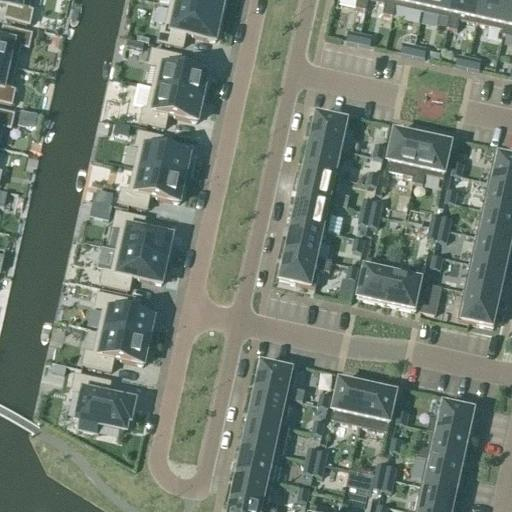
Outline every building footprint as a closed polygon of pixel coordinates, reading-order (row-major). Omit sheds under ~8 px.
[(0,0),(0,9),(8,11),(5,23),(30,29),(32,15),(21,13),(23,0),(0,0)] [(172,0),(170,11),(220,22),(221,20),(220,20),(224,0),(172,0)] [(368,0),(343,0),(357,3),(355,13),(366,16),(368,5),(367,5),(368,0)] [(368,0),(367,5),(368,5),(384,9),(382,19),(393,22),(395,12),(394,11),(396,0),(368,0)] [(396,0),(394,11),(395,12),(422,17),(425,0),(396,0)] [(425,0),(422,17),(448,23),(449,23),(454,0),(425,0)] [(454,0),(449,23),(448,23),(446,33),(457,36),(459,25),(477,29),(482,0),(454,0)] [(508,0),(482,0),(477,29),(503,35),(504,35),(511,1),(508,0)] [(511,0),(511,1),(504,35),(503,35),(502,40),(511,42),(511,0)] [(161,32),(158,46),(183,51),(185,39),(214,45),(219,24),(220,24),(220,22),(170,11),(165,33),(161,32)] [(0,44),(0,69),(8,71),(13,49),(25,51),(28,38),(3,32),(0,45),(0,44)] [(355,38),(351,37),(348,36),(346,46),(358,49),(360,39),(356,38),(355,38)] [(369,41),(366,40),(364,40),(360,39),(358,49),(370,51),(372,41),(369,41)] [(409,50),(406,49),(402,48),(400,58),(412,60),(414,51),(411,50),(409,50)] [(423,53),(419,52),(414,51),(412,60),(424,63),(426,54),(423,53)] [(152,54),(149,69),(157,70),(152,92),(202,103),(203,101),(202,101),(207,80),(178,73),(180,61),(152,54)] [(463,62),(460,61),(457,60),(455,70),(467,72),(469,63),(466,62),(463,62)] [(477,65),(474,64),(469,63),(467,72),(479,75),(481,65),(477,65)] [(0,106),(12,109),(15,96),(3,93),(8,71),(0,69),(0,106)] [(143,113),(140,127),(165,133),(167,120),(196,126),(201,105),(202,105),(202,103),(152,92),(147,114),(143,113)] [(0,130),(7,132),(10,118),(0,115),(0,130)] [(316,120),(310,149),(340,155),(347,127),(316,120)] [(139,151),(134,173),(184,185),(185,183),(184,182),(189,161),(160,154),(163,142),(138,137),(135,150),(139,151)] [(394,137),(386,177),(413,183),(414,183),(423,143),(394,137)] [(422,191),(425,181),(443,185),(451,150),(423,143),(414,183),(413,183),(412,189),(422,191)] [(310,149),(304,176),(334,183),(335,182),(340,155),(310,149)] [(382,152),(379,151),(375,150),(374,150),(371,162),(372,162),(382,164),(385,152),(382,152)] [(511,163),(494,159),(487,188),(511,193),(511,163)] [(461,169),(457,169),(456,168),(453,168),(451,180),(460,182),(463,170),(461,169)] [(121,194),(118,208),(147,214),(149,201),(178,208),(183,186),(184,186),(184,185),(134,173),(129,196),(121,194)] [(304,176),(298,203),(333,211),(339,183),(335,182),(334,183),(304,176)] [(379,180),(373,179),(369,178),(366,190),(376,192),(379,180)] [(511,193),(487,188),(481,215),(511,221),(511,193)] [(453,197),(451,196),(447,195),(444,208),(454,210),(457,197),(453,197)] [(298,203),(292,231),(322,237),(322,238),(327,239),(333,211),(298,203)] [(372,207),(363,205),(360,217),(370,219),(372,207)] [(382,209),(372,207),(370,219),(379,221),(382,209)] [(511,221),(481,215),(475,243),(510,250),(511,243),(511,221)] [(116,217),(113,231),(121,233),(116,255),(166,266),(167,264),(166,264),(171,242),(142,236),(145,223),(116,217)] [(370,219),(360,217),(357,229),(367,231),(370,219)] [(379,221),(370,219),(367,231),(377,233),(379,221)] [(439,222),(435,221),(432,220),(429,232),(433,233),(435,234),(439,234),(441,223),(439,222)] [(448,224),(446,224),(441,223),(439,234),(444,236),(448,237),(451,225),(448,224)] [(292,231),(286,257),(316,264),(317,264),(322,238),(322,237),(292,231)] [(426,244),(430,245),(436,246),(439,234),(435,234),(433,233),(429,232),(426,244)] [(436,246),(441,247),(446,249),(448,237),(444,236),(439,234),(436,246)] [(510,250),(475,243),(469,270),(504,278),(510,250)] [(362,246),(357,245),(354,244),(351,256),(361,258),(364,246),(362,246)] [(103,275),(100,289),(129,295),(131,283),(160,289),(165,267),(166,268),(166,266),(116,255),(111,277),(103,275)] [(286,257),(280,286),(310,293),(314,275),(329,278),(331,267),(317,264),(316,264),(286,257)] [(439,263),(437,263),(435,262),(433,262),(430,273),(439,276),(442,264),(439,263)] [(366,264),(357,304),(386,310),(394,275),(395,275),(396,270),(366,264)] [(469,270),(463,297),(499,305),(504,278),(469,270)] [(355,273),(351,272),(348,272),(345,284),(355,286),(358,274),(355,273)] [(394,275),(386,310),(414,316),(422,281),(395,275),(394,275)] [(438,292),(434,291),(429,290),(426,289),(423,303),(439,306),(441,293),(438,292)] [(463,297),(457,326),(492,333),(499,305),(463,297)] [(98,298),(95,312),(103,314),(98,336),(148,347),(149,345),(148,345),(153,323),(124,317),(127,305),(98,298)] [(85,356),(82,370),(111,376),(114,364),(142,370),(147,349),(148,349),(148,347),(98,336),(93,358),(85,356)] [(296,377),(261,370),(255,398),(290,406),(296,377)] [(75,380),(72,395),(83,397),(77,425),(81,426),(80,434),(96,438),(98,430),(126,436),(128,426),(130,426),(134,407),(107,401),(110,387),(75,380)] [(368,393),(339,387),(330,426),(359,432),(368,393)] [(396,399),(368,393),(359,432),(387,439),(396,399)] [(290,406),(255,398),(249,425),(284,433),(284,432),(290,406)] [(326,401),(320,399),(317,412),(327,414),(329,402),(327,401),(326,401)] [(473,416),(443,410),(439,428),(429,426),(427,437),(432,438),(432,437),(467,445),(473,416)] [(405,418),(402,418),(398,417),(396,429),(405,431),(408,419),(405,418)] [(284,433),(249,425),(243,453),(278,460),(278,461),(282,462),(289,433),(284,432),(284,433)] [(319,428),(313,426),(311,439),(312,439),(321,441),(323,429),(319,428)] [(432,437),(432,438),(428,454),(418,452),(416,463),(426,465),(426,464),(461,472),(467,445),(432,437)] [(402,446),(400,446),(399,446),(391,444),(389,456),(396,458),(400,459),(402,446)] [(278,460),(243,453),(237,480),(272,488),(278,461),(278,460)] [(317,456),(308,454),(305,466),(315,468),(317,456)] [(327,458),(317,456),(315,468),(324,470),(327,458)] [(426,464),(426,465),(420,492),(455,499),(461,472),(426,464)] [(315,468),(305,466),(302,478),(312,480),(315,468)] [(324,470),(315,468),(312,480),(321,482),(324,470)] [(384,471),(381,471),(377,470),(374,481),(380,483),(381,483),(384,484),(386,472),(384,471)] [(394,474),(391,473),(386,472),(384,484),(389,485),(391,485),(393,486),(396,474),(394,474)] [(266,511),(272,488),(237,480),(231,507),(252,511),(266,511)] [(381,483),(380,483),(374,481),(371,493),(381,496),(384,484),(381,483)] [(391,485),(389,485),(384,484),(381,496),(391,498),(393,486),(391,485)] [(452,511),(455,499),(420,492),(415,511),(452,511)] [(304,494),(301,494),(299,494),(296,506),(306,508),(309,496),(304,495),(304,494)]
